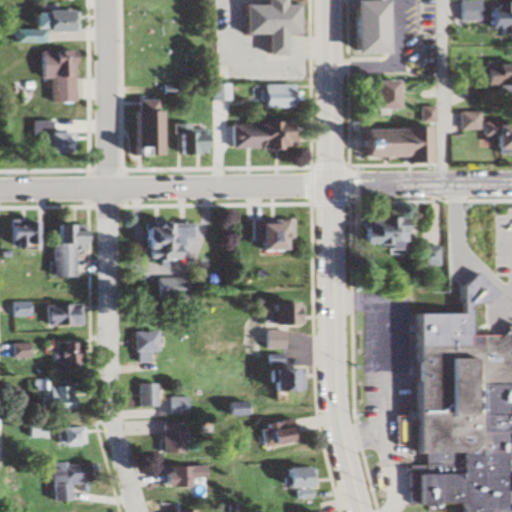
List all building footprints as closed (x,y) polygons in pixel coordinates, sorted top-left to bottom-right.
[(289,35),(289,5),(276,5),(275,0),(256,0),(256,6),(235,5),(234,34),(256,35),(256,57),(275,57),(275,35),(289,35)] [(347,0),(347,1),(340,1),(340,54),(372,54),(372,0),(347,0)] [(453,0),(453,21),(471,21),(471,0),(453,0)] [(480,32),(509,33),(509,3),(480,3),(480,32)] [(40,33),(64,32),(63,11),(24,12),(24,29),(8,30),(8,44),(40,43),(40,33)] [(69,102),(69,52),(33,51),(33,79),(43,79),(43,102),(69,102)] [(511,64),(476,64),(476,78),(459,78),(458,96),(480,96),(480,86),(511,86),(511,64)] [(388,81),(365,81),(365,115),(388,115),(388,81)] [(226,101),(226,83),(206,83),(206,101),(226,101)] [(289,84),(256,84),(256,108),(291,108),(291,101),(298,101),(298,91),(289,91),(289,84)] [(126,156),(150,156),(150,101),(127,100),(126,156)] [(474,111),(453,112),(454,130),(481,130),(481,151),(511,150),(511,124),(474,125),(474,111)] [(45,133),(45,121),(27,121),(27,153),(68,153),(69,133),(45,133)] [(224,150),(294,150),(294,123),(224,123),(224,150)] [(169,155),(203,155),(203,126),(168,126),(169,155)] [(400,164),(425,164),(424,129),(352,130),(353,159),(400,158),(400,164)] [(403,216),(352,216),(352,246),(385,246),(385,254),(403,254),(403,216)] [(34,219),(0,219),(0,243),(34,243),(34,219)] [(131,257),(172,258),(172,240),(190,240),(190,221),(132,220),(131,257)] [(290,239),(289,220),(247,220),(248,249),(277,249),(277,239),(290,239)] [(68,276),(69,248),(79,248),(80,223),(47,223),(46,276),(68,276)] [(146,297),(178,297),(178,276),(146,276),(146,297)] [(261,323),(297,323),(297,303),(261,303),(261,323)] [(74,304),(36,304),(36,324),(74,324),(74,304)] [(470,334),(470,343),(438,343),(438,322),(410,323),(410,343),(403,343),(403,453),(422,453),(422,464),(405,464),(406,502),(447,502),(454,508),(453,511),(511,511),(511,430),(477,430),(477,415),(506,416),(506,407),(511,407),(511,362),(507,362),(511,357),(511,332),(504,324),(487,341),(487,334),(470,334)] [(283,329),(259,329),(259,349),(283,349),(283,329)] [(149,331),(127,331),(127,362),(149,362),(149,331)] [(37,341),(37,365),(74,365),(74,341),(37,341)] [(6,356),(20,356),(20,344),(6,344),(6,356)] [(276,355),(263,356),(263,363),(276,363),(276,355)] [(300,367),(262,367),(262,391),(300,391),(300,367)] [(69,409),(69,385),(47,385),(47,380),(33,380),(33,394),(34,394),(33,409),(69,409)] [(132,407),(154,407),(154,383),(132,383),(132,407)] [(189,396),(165,396),(165,414),(189,414),(189,396)] [(251,426),(256,448),(294,440),(289,418),(251,426)] [(22,421),(22,437),(44,437),(44,421),(22,421)] [(179,423),(157,423),(157,453),(179,453),(179,423)] [(53,426),(53,445),(75,445),(75,426),(53,426)] [(88,463),(46,463),(46,500),(67,500),(67,490),(88,490),(88,463)] [(188,486),(188,478),(201,478),(201,466),(162,466),(162,486),(188,486)] [(310,486),(310,467),(274,467),(274,486),(310,486)]
